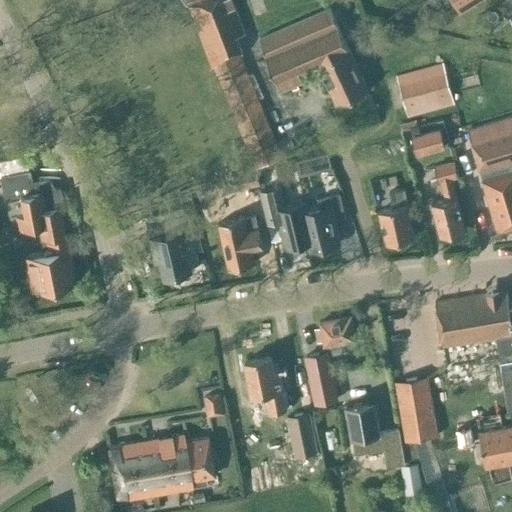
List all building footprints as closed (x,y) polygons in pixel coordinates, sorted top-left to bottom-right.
[(232,0),(201,0),(184,8),(193,27),(195,25),(203,45),(212,67),(213,66),(255,168),(282,157),(238,54),(241,53),(234,36),(244,32),(246,32),(232,0)] [(455,0),(460,9),(474,0),(455,0)] [(511,0),(506,0),(503,2),(511,15),(511,14),(511,0)] [(336,103),(367,89),(330,8),(259,38),(281,90),(300,82),(296,73),(318,64),(336,103)] [(428,66),(397,75),(408,116),(418,113),(453,103),(444,68),(443,62),(428,66)] [(511,115),(468,128),(497,230),(511,225),(511,115)] [(416,155),(445,147),(441,128),(411,135),(416,155)] [(305,157),(294,160),(297,173),(308,171),(305,157)] [(452,233),(453,231),(464,228),(451,175),(458,173),(454,159),(434,165),(437,178),(439,178),(444,199),(432,202),(440,235),(444,234),(446,235),(452,233)] [(290,163),(276,166),(279,179),(293,175),(290,163)] [(259,184),(256,169),(224,175),(227,191),(259,184)] [(41,179),(30,181),(28,170),(0,175),(0,178),(10,231),(37,226),(40,240),(45,239),(46,249),(44,249),(42,252),(24,256),(31,291),(35,290),(36,293),(53,290),(52,287),(73,283),(70,269),(72,268),(65,233),(64,233),(57,200),(61,200),(58,186),(52,188),(52,186),(52,185),(51,183),(50,182),(49,181),(47,180),(44,179),(42,178),(41,179)] [(284,197),(281,184),(260,190),(269,224),(281,221),(287,248),(309,243),(305,226),(310,225),(306,211),(307,211),(305,203),(287,207),(284,197)] [(386,243),(414,237),(409,217),(413,216),(411,204),(407,205),(403,189),(389,192),(392,208),(379,211),(386,243)] [(321,207),(307,211),(306,211),(310,225),(305,226),(309,243),(310,250),(338,244),(332,219),(344,216),(339,195),(319,199),(321,207)] [(191,236),(186,214),(144,224),(147,238),(150,252),(154,251),(161,279),(190,273),(182,238),(191,236)] [(228,269),(254,263),(251,250),(263,247),(258,228),(257,228),(254,216),(244,218),(243,217),(218,222),(228,269)] [(507,289),(434,301),(442,346),(495,337),(499,360),(511,357),(511,301),(509,302),(507,289)] [(355,340),(351,316),(319,321),(320,327),(314,328),(316,342),(323,341),(323,345),(330,344),(332,355),(342,353),(340,342),(355,340)] [(326,352),(306,356),(315,402),(336,398),(326,352)] [(286,408),(280,374),(275,375),(271,356),(245,361),(251,395),(266,392),(270,411),(286,408)] [(511,368),(501,370),(508,410),(511,408),(511,368)] [(406,440),(437,435),(426,376),(395,382),(406,440)] [(223,414),(220,394),(204,397),(207,417),(223,414)] [(374,401),(347,406),(352,438),(353,438),(356,453),(371,450),(384,448),(387,466),(405,463),(399,428),(381,431),(379,432),(374,401)] [(309,411),(286,416),(294,456),(318,452),(309,411)] [(485,467),(511,461),(511,425),(479,431),(485,467)] [(184,441),(183,433),(108,446),(117,500),(192,487),(184,441)] [(184,441),(192,487),(206,485),(205,477),(214,476),(207,437),(184,441)] [(423,491),(418,461),(400,464),(405,494),(423,491)] [(203,501),(202,493),(191,494),(193,503),(203,501)]
